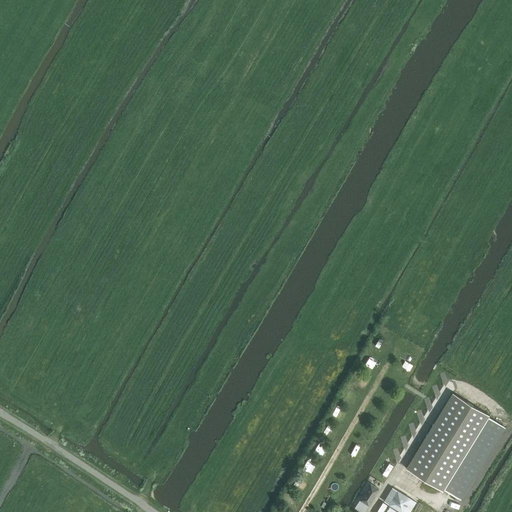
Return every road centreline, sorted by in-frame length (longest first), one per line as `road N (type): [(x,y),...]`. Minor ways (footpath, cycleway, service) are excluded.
road 1 (track): [(449,385),(369,511)]
road 2 (track): [(370,393),(301,511)]
